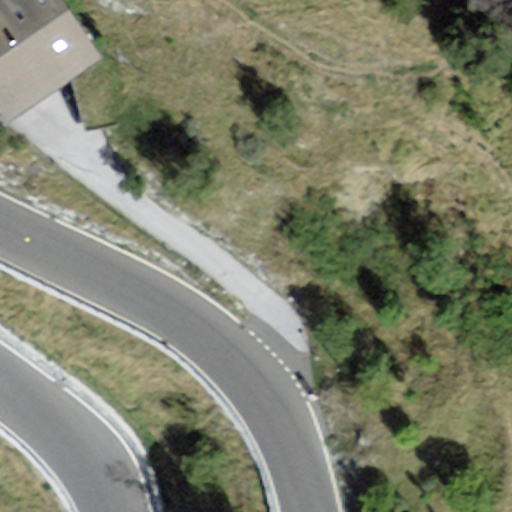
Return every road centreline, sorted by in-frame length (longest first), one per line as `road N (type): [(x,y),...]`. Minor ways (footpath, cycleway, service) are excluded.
road 1 (tertiary): [(0,224),(145,297),(218,349),(270,412),(313,511)]
road 2 (tertiary): [(0,365),(33,386),(85,442),(117,511)]
